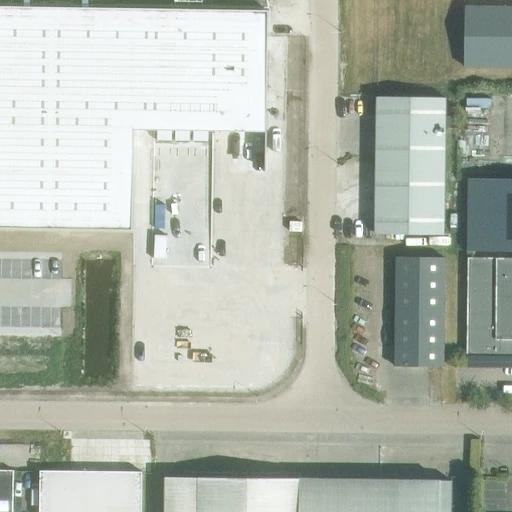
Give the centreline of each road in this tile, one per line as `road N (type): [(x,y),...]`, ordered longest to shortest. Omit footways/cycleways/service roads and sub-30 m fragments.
road 1 (unclassified): [(318,418),(323,0)]
road 2 (unclassified): [(318,418),(0,415)]
road 3 (unclassified): [(511,420),(318,418)]
